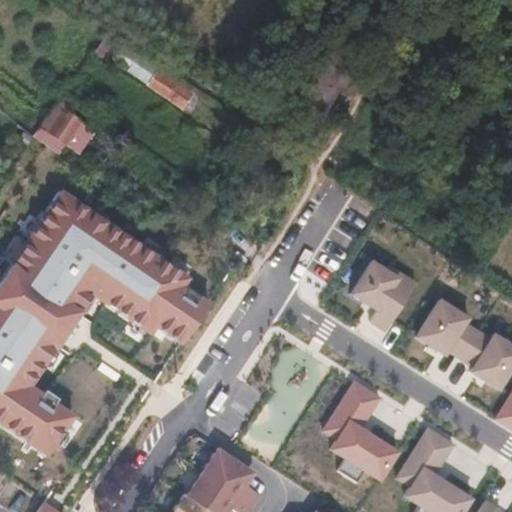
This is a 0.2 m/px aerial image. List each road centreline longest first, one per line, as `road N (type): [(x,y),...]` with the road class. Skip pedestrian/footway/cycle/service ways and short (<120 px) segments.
road 1 (residential): [(511,448),(271,294)]
road 2 (residential): [(270,511),(286,488),(183,417)]
road 3 (residential): [(271,294),(183,417)]
